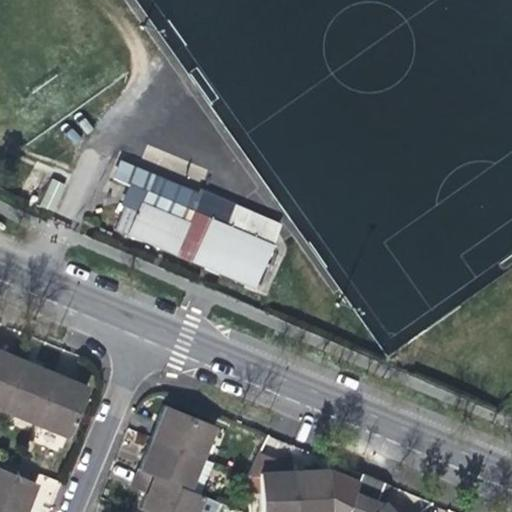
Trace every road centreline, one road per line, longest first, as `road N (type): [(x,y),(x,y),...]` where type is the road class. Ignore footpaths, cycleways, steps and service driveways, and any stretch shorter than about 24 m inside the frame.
road 1 (residential): [(140,320),(511,472)]
road 2 (residential): [(140,320),(68,511)]
road 3 (residential): [(0,260),(140,320)]
